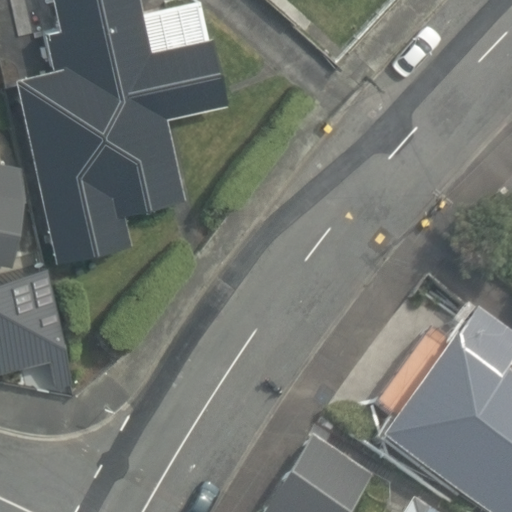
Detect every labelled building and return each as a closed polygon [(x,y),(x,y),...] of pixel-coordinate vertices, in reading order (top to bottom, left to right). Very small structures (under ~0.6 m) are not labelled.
[(46,68),(6,77),(47,261),(124,243),(117,212),(178,196),(160,117),(221,104),(205,35),(203,36),(194,0),(182,0),(136,11),(133,0),(46,0),(52,29),(38,32),(46,68)] [(0,361),(63,347),(41,260),(0,267),(0,260),(9,261),(21,163),(0,158),(0,361)] [(511,511),(511,384),(495,372),(511,349),(511,347),(466,313),(445,341),(424,327),(370,402),(389,415),(373,438),(480,511),(511,511)] [(262,511),(354,511),(376,475),(313,438),(308,435),(262,511)] [(420,511),(404,502),(397,511),(420,511)]
